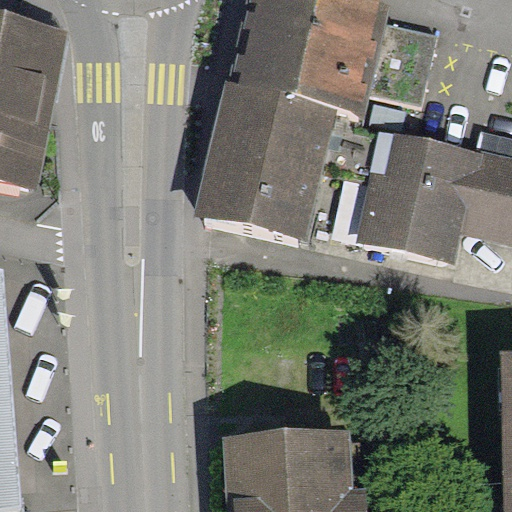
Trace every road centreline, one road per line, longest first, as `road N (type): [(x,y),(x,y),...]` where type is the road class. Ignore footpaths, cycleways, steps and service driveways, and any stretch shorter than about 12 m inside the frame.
road 1 (residential): [(136,247),(150,511)]
road 2 (residential): [(135,0),(136,247)]
road 3 (residential): [(136,247),(0,234)]
